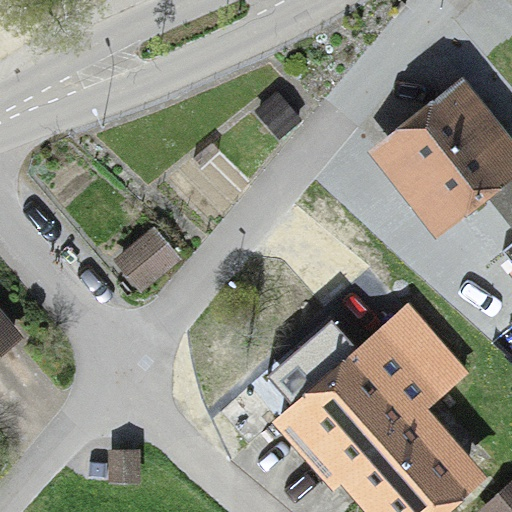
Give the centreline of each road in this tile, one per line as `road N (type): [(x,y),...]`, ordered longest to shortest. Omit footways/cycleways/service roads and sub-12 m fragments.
road 1 (residential): [(124,371),(435,0)]
road 2 (unclassified): [(0,113),(262,0)]
road 3 (unclassified): [(124,371),(266,511)]
road 4 (unclassified): [(0,217),(124,371)]
road 5 (residential): [(0,502),(124,371)]
